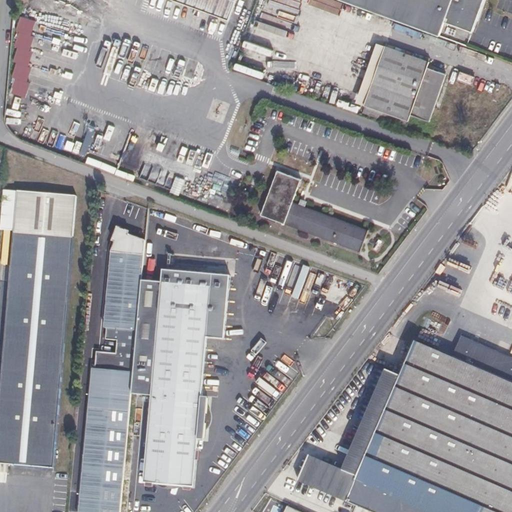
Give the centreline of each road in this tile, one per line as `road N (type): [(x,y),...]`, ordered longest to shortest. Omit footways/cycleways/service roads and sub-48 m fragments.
road 1 (secondary): [(511,119),(217,511)]
road 2 (secondary): [(238,511),(511,151)]
